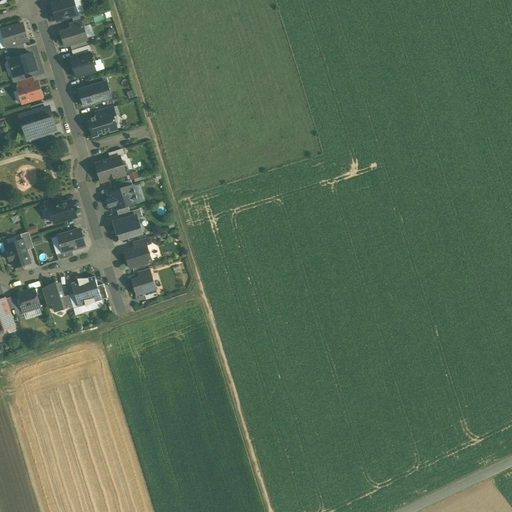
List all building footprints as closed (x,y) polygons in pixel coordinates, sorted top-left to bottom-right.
[(64,0),(61,1),(52,4),(57,21),(72,17),(77,15),(77,14),(72,0),(64,0)] [(83,13),(77,14),(77,15),(72,17),(74,22),(81,20),(85,19),(83,13)] [(74,22),(69,24),(71,29),(83,26),(81,20),(74,22)] [(23,24),(2,30),(7,47),(7,48),(24,42),(28,41),(23,24)] [(71,29),(61,33),(65,46),(87,40),(83,26),(71,29)] [(24,42),(7,48),(7,47),(6,48),(8,54),(9,53),(25,48),(24,42)] [(89,46),(72,51),(74,57),(90,52),(91,53),(91,52),(89,46)] [(25,48),(9,53),(11,60),(28,55),(26,48),(25,48)] [(74,57),(70,58),(76,78),(96,72),(95,66),(97,65),(94,57),(92,58),(91,53),(90,52),(74,57)] [(11,60),(9,61),(14,76),(14,77),(24,74),(37,70),(32,53),(11,60)] [(24,74),(14,77),(14,76),(12,77),(14,83),(16,82),(25,79),(24,74)] [(106,76),(89,81),(91,87),(106,83),(108,82),(106,76)] [(25,79),(16,82),(18,88),(35,83),(33,77),(25,79)] [(18,88),(23,103),(42,97),(38,82),(35,83),(18,88)] [(91,87),(79,91),(84,106),(111,98),(106,83),(91,87)] [(43,103),(31,107),(33,113),(34,112),(43,109),(44,110),(45,109),(43,103)] [(89,119),(94,136),(117,129),(113,116),(116,115),(113,106),(96,111),(98,117),(89,119)] [(43,109),(34,112),(33,113),(31,117),(26,115),(23,122),(25,128),(52,119),(50,113),(44,110),(43,109)] [(52,119),(25,128),(26,134),(33,138),(36,133),(40,135),(41,135),(51,132),(51,131),(54,125),(52,119)] [(51,132),(41,135),(40,135),(40,136),(42,141),(54,138),(52,132),(51,131),(51,132)] [(109,152),(110,157),(123,154),(121,149),(109,152)] [(111,160),(105,162),(105,161),(95,164),(101,183),(126,175),(120,156),(111,159),(111,160)] [(131,180),(114,185),(115,191),(132,186),(131,180)] [(115,191),(108,193),(110,200),(107,201),(109,207),(112,206),(113,211),(128,206),(139,203),(134,186),(132,186),(115,191)] [(61,197),(43,202),(46,209),(50,208),(50,207),(63,203),(61,197)] [(63,203),(50,207),(50,208),(51,211),(49,214),(51,219),(54,221),(55,224),(76,217),(71,201),(63,203)] [(128,206),(117,210),(118,215),(125,213),(130,212),(128,206)] [(130,212),(125,213),(126,219),(137,216),(138,219),(143,217),(140,209),(130,212)] [(126,219),(114,223),(117,234),(118,234),(120,240),(142,233),(140,227),(141,227),(138,219),(137,216),(126,219)] [(80,230),(58,237),(63,252),(72,250),(85,246),(80,230)] [(29,232),(20,234),(22,241),(23,240),(26,251),(34,248),(29,232)] [(150,237),(133,242),(135,249),(146,245),(147,246),(152,244),(150,237)] [(22,241),(8,245),(10,253),(7,254),(10,261),(12,260),(15,268),(30,263),(26,251),(23,240),(22,241)] [(135,249),(125,252),(130,268),(151,262),(147,246),(146,245),(135,249)] [(63,252),(57,255),(58,260),(74,255),(72,250),(63,252)] [(150,268),(138,272),(139,278),(152,274),(150,268)] [(139,278),(132,280),(136,296),(156,289),(152,274),(139,278)] [(95,276),(87,279),(83,280),(91,303),(94,302),(102,300),(101,296),(98,286),(96,280),(95,276)] [(83,280),(79,281),(72,283),(75,294),(78,303),(79,307),(87,305),(91,303),(83,280)] [(56,283),(42,290),(47,305),(53,303),(55,311),(67,308),(64,298),(59,284),(56,285),(56,283)] [(108,298),(103,284),(98,286),(101,296),(102,300),(108,298)] [(35,290),(18,295),(19,299),(23,312),(24,312),(40,307),(35,290)] [(75,294),(69,295),(73,306),(73,309),(79,307),(78,303),(75,294)] [(69,296),(64,298),(67,308),(73,306),(69,296)] [(11,297),(5,299),(9,308),(8,309),(9,310),(15,308),(13,301),(11,297)] [(0,334),(4,333),(6,329),(14,326),(9,310),(8,309),(9,308),(5,299),(0,301),(0,334)] [(23,312),(19,299),(13,301),(15,308),(18,317),(24,315),(24,312),(23,312)]
